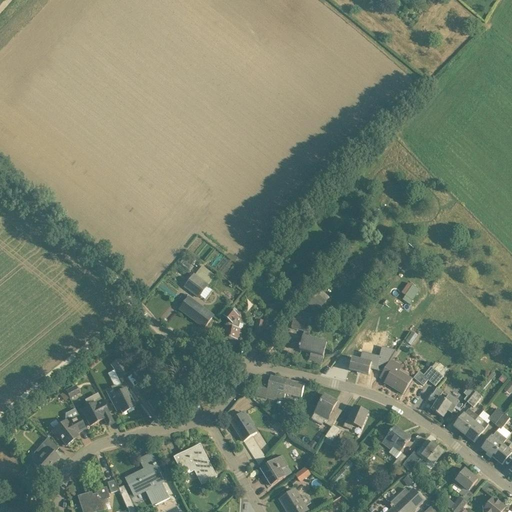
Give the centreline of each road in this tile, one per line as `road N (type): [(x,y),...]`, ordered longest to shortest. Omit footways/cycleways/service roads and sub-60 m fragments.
road 1 (unclassified): [(251,362),(162,333),(98,263),(0,185)]
road 2 (unclassified): [(511,491),(394,405),(251,362)]
road 3 (residential): [(59,511),(71,466),(94,447),(205,416)]
